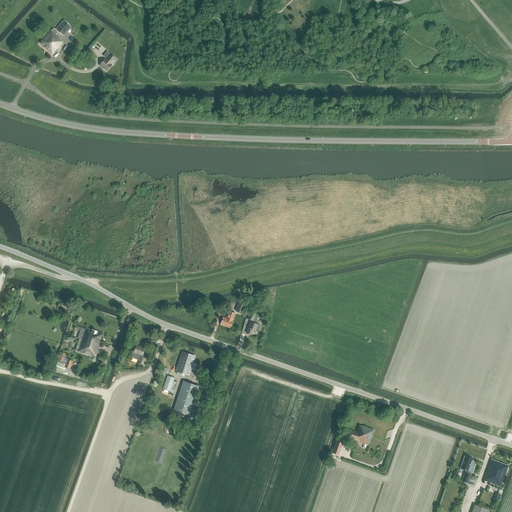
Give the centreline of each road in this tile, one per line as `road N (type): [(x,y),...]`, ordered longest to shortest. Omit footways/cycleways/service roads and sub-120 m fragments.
road 1 (unclassified): [(511,446),(168,326),(0,246)]
road 2 (secondary): [(511,142),(120,133),(0,104)]
